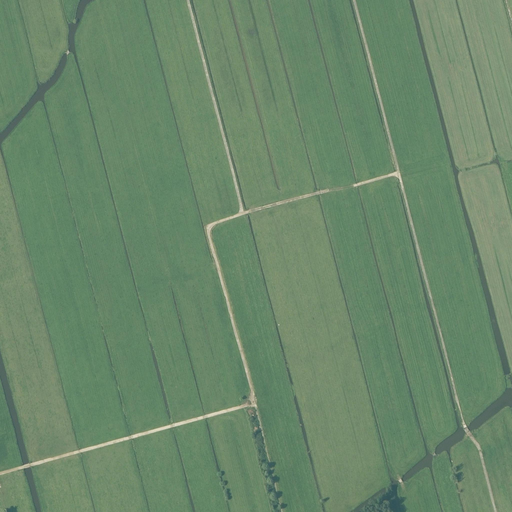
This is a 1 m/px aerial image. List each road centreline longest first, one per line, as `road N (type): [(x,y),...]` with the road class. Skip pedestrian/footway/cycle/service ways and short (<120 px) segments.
road 1 (track): [(281,511),(208,237),(212,224),(242,214),(187,0)]
road 2 (track): [(494,511),(478,446),(461,419),(353,0)]
road 3 (track): [(0,474),(254,403)]
